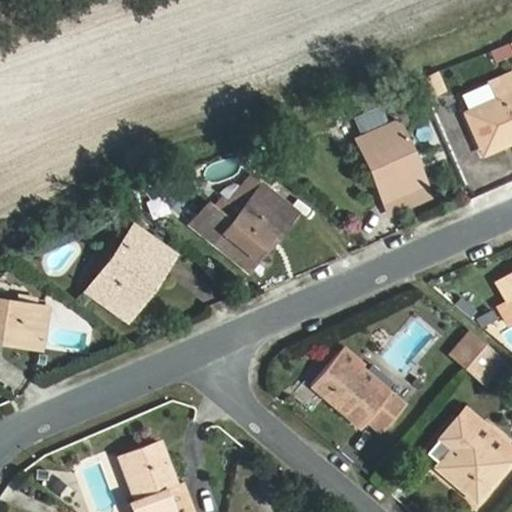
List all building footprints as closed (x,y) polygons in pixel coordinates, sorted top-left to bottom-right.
[(430,86),(436,105),(454,97),(448,79),(430,86)] [(471,120),(480,141),(511,128),(511,84),(500,90),(506,105),(471,120)] [(380,162),(375,164),(390,202),(395,199),(401,213),(437,199),(406,121),(395,125),(389,109),(363,119),(380,162)] [(511,128),(480,141),(484,152),(511,140),(511,128)] [(266,229),(276,238),(296,213),(260,184),(228,222),(207,206),(191,227),(214,245),(224,234),(248,253),(266,229)] [(390,202),(395,216),(401,213),(395,199),(390,202)] [(85,289),(118,312),(137,287),(145,294),(161,273),(138,254),(148,238),(133,227),(85,289)] [(258,260),(276,238),(266,229),(248,253),(258,260)] [(138,254),(161,273),(173,257),(148,238),(138,254)] [(511,270),(499,277),(510,301),(501,305),(509,319),(511,317),(511,270)] [(137,287),(118,312),(126,318),(145,294),(137,287)] [(0,342),(2,331),(44,339),(49,307),(0,298),(0,342)] [(453,350),(457,354),(475,334),(470,329),(453,350)] [(2,331),(0,342),(0,344),(41,352),(44,339),(2,331)] [(475,334),(457,354),(469,366),(488,344),(475,334)] [(387,399),(393,390),(361,366),(364,360),(343,343),(332,356),(387,399)] [(488,344),(469,367),(481,378),(501,355),(488,344)] [(501,355),(481,378),(489,385),(508,361),(501,355)] [(407,402),(393,390),(387,399),(332,356),(309,383),(361,428),(369,420),(383,432),(407,402)] [(415,375),(410,383),(417,390),(424,382),(415,375)] [(393,390),(407,402),(417,390),(410,383),(403,378),(393,390)] [(511,444),(464,404),(454,415),(511,463),(511,461),(511,444)] [(511,463),(454,415),(434,438),(447,450),(434,466),(476,503),(511,463)] [(171,511),(164,488),(172,485),(159,443),(121,457),(135,497),(129,498),(133,511),(171,511)] [(172,485),(164,488),(171,511),(190,511),(181,483),(172,485)]
